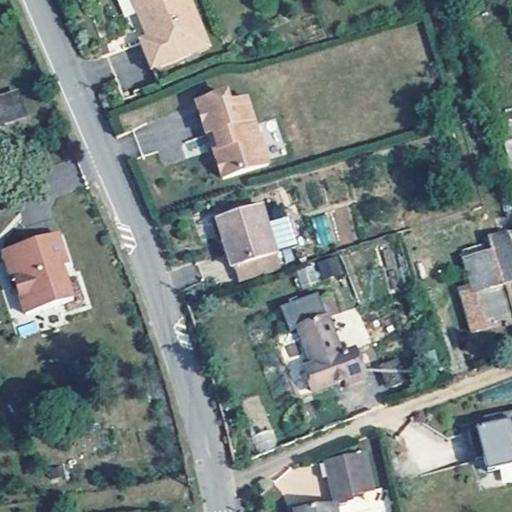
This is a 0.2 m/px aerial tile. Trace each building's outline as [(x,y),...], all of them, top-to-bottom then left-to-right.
[(196,0),(144,0),(147,5),(144,5),(151,25),(155,24),(160,36),(149,40),(156,59),(174,52),(175,54),(181,57),(214,45),(196,0)] [(0,123),(26,115),(16,88),(0,93),(0,123)] [(221,154),(228,175),(273,161),(253,95),(234,101),(230,91),(202,99),(212,132),(214,131),(219,130),(224,148),(221,154)] [(214,131),(221,154),(224,148),(219,130),(214,131)] [(36,147),(41,166),(47,164),(43,145),(36,147)] [(18,171),(41,166),(36,147),(13,152),(18,171)] [(285,267),(264,205),(220,219),(235,267),(237,266),(242,281),(285,267)] [(311,217),(319,247),(337,242),(329,212),(311,217)] [(473,259),(475,266),(482,291),(469,294),(480,330),(511,321),(511,311),(505,284),(511,282),(511,234),(494,239),(496,252),(473,259)] [(322,280),(343,274),(338,254),(316,260),(322,280)] [(294,271),(301,288),(317,282),(310,265),(294,271)] [(73,288),(16,302),(22,325),(25,324),(34,365),(83,354),(78,333),(76,334),(73,321),(80,319),(73,288)] [(300,328),(329,317),(319,292),(281,306),(291,332),(300,328)] [(343,353),(329,317),(300,328),(315,364),(308,367),(317,389),(350,376),(351,380),(369,373),(359,347),(343,353)] [(511,403),(489,409),(491,418),(473,422),(479,451),(488,448),(492,463),(511,458),(511,403)] [(270,427),(251,436),(260,454),(278,446),(270,427)] [(375,483),(369,445),(332,452),(338,488),(375,483)] [(339,511),(335,496),(298,503),(299,511),(339,511)]
